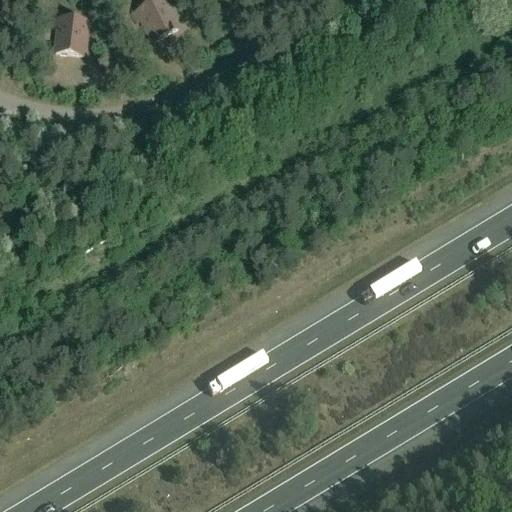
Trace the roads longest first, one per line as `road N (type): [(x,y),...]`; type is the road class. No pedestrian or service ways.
road 1 (motorway): [(511,218),(27,511)]
road 2 (unclassified): [(0,101),(76,117),(149,107),(223,70),(321,0)]
road 3 (motorway): [(268,511),(511,364)]
